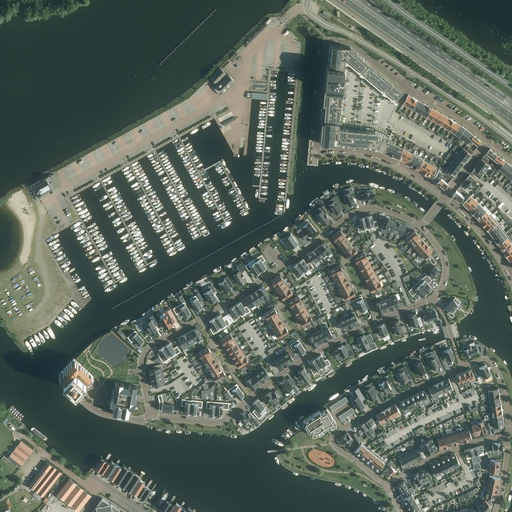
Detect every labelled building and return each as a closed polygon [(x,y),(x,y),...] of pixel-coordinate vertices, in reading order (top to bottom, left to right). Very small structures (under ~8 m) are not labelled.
[(321,120),(319,143),(331,144),(333,144),(333,142),(335,142),(335,144),(347,145),(351,146),(352,146),(355,146),(357,146),(358,146),(358,144),(368,145),(368,147),(369,147),(368,147),(369,145),(373,146),(372,149),(378,150),(382,152),(383,152),(388,142),(389,139),(389,138),(389,137),(389,138),(384,137),(338,133),(338,127),(345,57),(396,100),(403,92),(401,90),(400,90),(397,87),(350,47),(331,45),(329,66),(327,66),(326,66),(326,72),(325,76),(325,83),(324,88),(324,94),(324,96),(323,99),(325,100),(325,104),(323,104),(323,105),(325,105),(324,110),(322,109),(322,110),(324,110),(324,113),(322,112),(322,116),(321,120)] [(218,82),(219,84),(214,89),(220,95),(234,81),(229,76),(226,79),(224,77),(227,75),(220,68),(210,78),(216,83),(218,82)] [(407,106),(412,97),(407,94),(402,103),(407,106)] [(412,109),(417,100),(412,97),(407,106),(412,109)] [(417,111),(422,102),(417,100),(412,109),(417,111)] [(421,114),(427,105),(422,102),(417,111),(421,114)] [(426,117),(431,108),(427,105),(421,114),(426,117)] [(431,119),(436,110),(431,108),(426,117),(431,119)] [(436,122),(441,113),(436,110),(431,119),(436,122)] [(440,125),(446,116),(441,113),(436,122),(440,125)] [(445,128),(450,119),(446,116),(440,125),(445,128)] [(449,130),(455,122),(450,119),(445,128),(449,130)] [(454,133),(460,125),(455,122),(449,130),(454,133)] [(458,136),(465,128),(460,125),(454,133),(458,136)] [(463,140),(469,132),(465,128),(458,136),(463,140)] [(470,140),(473,135),(469,132),(463,140),(467,143),(470,140)] [(478,139),(476,137),(473,135),(470,140),(478,146),(481,141),(478,139)] [(388,142),(383,152),(388,154),(393,144),(394,141),(389,139),(388,142)] [(393,156),(398,146),(393,144),(388,154),(393,156)] [(398,159),(403,149),(398,146),(393,156),(398,159)] [(408,151),(408,150),(403,148),(403,149),(398,159),(403,161),(408,151)] [(471,154),(466,150),(464,148),(463,148),(460,152),(468,158),(471,154)] [(494,159),(498,155),(495,153),(493,151),(490,148),(486,153),(494,159)] [(408,164),(413,154),(408,151),(403,161),(408,164)] [(468,158),(460,152),(456,156),(464,163),(468,158)] [(412,166),(418,156),(413,153),(413,154),(408,164),(412,166)] [(503,158),(500,156),(498,155),(494,159),(502,165),(505,161),(503,158)] [(417,169),(423,160),(423,159),(418,156),(412,166),(417,169)] [(464,163),(456,156),(453,160),(461,167),(464,163)] [(487,162),(482,158),(478,163),(487,169),(490,165),(490,164),(487,162)] [(421,172),(427,163),(423,160),(417,169),(421,172)] [(461,167),(453,160),(450,165),(458,171),(461,167)] [(503,172),(510,164),(505,161),(502,165),(499,169),(503,172)] [(426,175),(433,165),(428,162),(427,163),(421,172),(426,175)] [(483,173),(487,169),(478,163),(475,167),(483,173)] [(507,175),(511,169),(511,165),(510,164),(503,172),(507,175)] [(426,175),(431,178),(437,168),(433,165),(426,175)] [(458,171),(450,165),(446,169),(447,170),(449,172),(454,176),(458,171)] [(480,178),(483,173),(475,167),(472,171),(480,178)] [(440,178),(443,174),(439,170),(432,179),(436,182),(440,177),(440,178)] [(43,179),(44,181),(34,187),(40,197),(50,192),(56,189),(55,188),(60,185),(54,174),(49,177),(49,176),(43,179)] [(478,180),(469,174),(466,179),(474,185),(478,180)] [(448,184),(440,178),(440,177),(436,182),(439,184),(441,186),(444,188),(448,184)] [(474,185),(466,179),(462,183),(468,187),(471,189),(474,185)] [(349,192),(343,194),(345,198),(344,199),(346,202),(347,202),(348,206),(355,203),(353,198),(353,197),(352,196),(352,195),(352,196),(351,194),(353,193),(351,187),(348,188),(349,192)] [(373,190),(357,192),(358,199),(362,199),(362,201),(374,199),(373,196),(374,196),(374,193),(373,193),(373,190)] [(465,197),(457,191),(453,195),(456,197),(455,197),(458,199),(461,202),(465,197)] [(336,195),(327,202),(329,205),(332,209),(331,210),(334,214),(335,213),(336,214),(342,210),(340,208),(338,205),(341,203),(336,195)] [(467,207),(475,199),(470,195),(463,203),(467,207)] [(471,211),(479,203),(475,199),(467,207),(471,211)] [(483,207),(479,203),(471,211),(475,215),(483,207)] [(321,211),(316,215),(316,216),(317,217),(316,218),(319,221),(320,220),(323,224),(329,220),(327,217),(328,217),(325,213),(327,212),(322,205),(319,208),(321,210),(321,211)] [(478,219),(487,211),(483,207),(475,215),(478,219)] [(482,223),(490,215),(487,211),(478,219),(482,223)] [(372,215),(365,216),(368,229),(378,227),(376,221),(373,222),(372,215)] [(494,220),(490,215),(482,223),(485,227),(494,220)] [(360,225),(357,225),(359,231),(368,229),(365,216),(358,218),(360,225)] [(382,229),(381,232),(385,233),(386,231),(391,219),(385,217),(381,229),(382,229)] [(391,219),(386,231),(391,233),(392,231),(396,221),(391,219)] [(497,224),(494,220),(485,227),(489,231),(497,224)] [(392,231),(391,233),(396,235),(396,234),(397,233),(401,223),(396,221),(392,231)] [(302,227),(297,231),(303,239),(307,236),(308,235),(309,236),(316,231),(309,222),(302,227)] [(397,233),(396,234),(402,236),(406,225),(401,223),(397,233)] [(501,228),(497,224),(489,231),(492,235),(501,228)] [(504,233),(501,228),(492,235),(495,239),(504,233)] [(341,229),(332,236),(335,241),(343,234),(344,235),(344,234),(341,229)] [(414,230),(405,238),(409,243),(410,242),(410,241),(418,234),(414,230)] [(508,237),(504,233),(495,239),(499,244),(508,237)] [(286,242),(283,245),(288,251),(298,244),(291,234),(284,239),(286,242)] [(343,234),(335,241),(339,245),(347,239),(344,235),(343,234)] [(418,234),(410,241),(410,242),(413,245),(421,238),(418,234)] [(511,242),(508,237),(499,244),(502,248),(511,242)] [(421,238),(413,245),(417,249),(425,242),(421,238)] [(347,239),(339,245),(342,249),(350,243),(347,239)] [(325,242),(320,245),(326,254),(328,256),(332,252),(325,242)] [(425,242),(417,249),(420,253),(421,253),(428,246),(425,242)] [(505,253),(511,247),(511,243),(511,242),(502,248),(505,253)] [(350,243),(342,249),(345,254),(353,247),(350,243)] [(320,245),(316,249),(322,257),(326,254),(320,245)] [(420,253),(419,254),(423,259),(424,258),(427,260),(431,256),(429,253),(432,251),(428,246),(421,253),(420,253)] [(353,247),(345,254),(349,258),(357,252),(353,247)] [(316,249),(311,252),(318,260),(322,257),(316,249)] [(311,252),(307,255),(313,264),(318,260),(311,252)] [(364,252),(354,257),(357,263),(367,258),(364,252)] [(259,257),(254,260),(255,262),(261,271),(266,268),(262,262),(265,261),(261,255),(259,257)] [(367,258),(357,263),(360,267),(369,263),(367,258)] [(303,259),(298,263),(305,273),(313,268),(309,262),(307,264),(303,259)] [(248,264),(245,266),(249,271),(252,269),(255,275),(261,271),(255,262),(249,266),(248,264)] [(237,268),(231,272),(239,285),(246,280),(243,277),(244,276),(242,273),(241,274),(238,268),(242,265),(241,263),(236,266),(237,268)] [(298,263),(292,266),(296,272),(294,274),(297,279),(305,273),(298,263)] [(369,263),(360,267),(362,272),(372,267),(369,263)] [(333,268),(328,271),(331,276),(333,276),(333,275),(342,270),(340,265),(337,266),(333,268)] [(434,265),(429,275),(435,278),(440,268),(434,265)] [(372,267),(362,272),(365,277),(374,272),(372,267)] [(342,270),(333,275),(333,276),(335,280),(344,275),(342,270)] [(374,272),(365,277),(367,282),(378,276),(376,271),(374,272)] [(279,275),(271,281),(274,286),(283,280),(279,275)] [(344,275),(335,280),(338,284),(338,285),(347,280),(344,275)] [(427,275),(418,283),(419,285),(427,292),(429,291),(429,290),(432,288),(428,284),(432,280),(427,275)] [(225,280),(219,284),(221,287),(220,287),(222,291),(223,290),(225,294),(231,290),(230,288),(234,286),(227,276),(224,279),(225,280)] [(378,276),(367,282),(369,286),(370,287),(379,282),(381,281),(378,276)] [(283,280),(274,286),(277,290),(286,284),(283,280)] [(338,284),(336,285),(338,290),(349,285),(347,280),(338,285),(338,284)] [(369,286),(372,292),(382,287),(379,282),(370,287),(369,286)] [(418,283),(408,291),(413,296),(417,292),(422,297),(423,295),(424,294),(427,292),(419,285),(418,283)] [(212,284),(202,291),(203,291),(210,302),(209,303),(210,303),(217,298),(216,298),(213,293),(216,291),(212,285),(212,284)] [(286,284),(277,290),(280,295),(289,289),(286,284)] [(349,285),(338,290),(341,296),(343,295),(343,294),(352,289),(349,285)] [(263,286),(258,290),(264,298),(264,300),(270,296),(263,286)] [(289,289),(280,295),(283,299),(292,294),(289,289)] [(352,289),(343,294),(343,295),(345,299),(355,294),(352,289)] [(258,290),(254,292),(259,301),(260,301),(264,298),(258,290)] [(195,295),(189,299),(191,301),(197,310),(203,307),(199,301),(200,301),(203,299),(199,292),(196,294),(197,295),(196,296),(195,295)] [(254,292),(249,295),(255,304),(256,306),(261,303),(260,301),(259,301),(254,292)] [(395,294),(390,296),(391,298),(394,308),(400,306),(395,294)] [(249,295),(244,299),(250,307),(255,304),(249,295)] [(298,296),(289,301),(292,307),(292,306),(301,301),(298,296)] [(361,296),(353,301),(356,306),(358,305),(361,312),(367,309),(361,296)] [(391,298),(386,300),(389,310),(394,308),(391,298)] [(453,300),(446,308),(449,311),(447,313),(452,318),(455,315),(451,312),(459,304),(458,304),(460,302),(455,298),(453,300)] [(301,301),(292,306),(295,311),(304,306),(306,305),(303,300),(301,301)] [(386,300),(381,302),(384,312),(389,310),(386,300)] [(178,306),(173,309),(176,314),(181,311),(185,317),(191,314),(185,304),(184,302),(178,306)] [(241,302),(235,305),(241,315),(242,317),(250,311),(247,306),(244,307),(241,302)] [(381,302),(375,304),(379,314),(384,312),(381,302)] [(235,305),(229,308),(233,314),(230,316),(233,322),(237,319),(236,318),(241,315),(235,305)] [(304,306),(295,311),(297,316),(306,310),(304,306)] [(169,308),(157,315),(160,319),(165,328),(167,327),(168,327),(169,326),(172,324),(171,323),(172,322),(173,323),(176,320),(170,309),(169,308)] [(274,308),(264,314),(267,319),(268,319),(267,319),(277,313),(274,308)] [(306,310),(297,316),(300,320),(309,315),(306,310)] [(426,316),(423,317),(425,321),(437,317),(436,312),(435,313),(434,310),(431,311),(431,310),(428,311),(428,312),(425,313),(426,316)] [(353,311),(348,314),(348,315),(354,325),(359,323),(353,311)] [(277,313),(267,319),(268,319),(270,323),(281,317),(278,312),(277,313)] [(418,323),(419,326),(423,325),(420,316),(417,317),(415,313),(414,313),(412,314),(408,315),(408,316),(409,321),(410,320),(412,326),(415,325),(416,325),(416,324),(418,323)] [(221,314),(215,317),(222,329),(230,324),(227,318),(224,320),(221,314)] [(148,327),(144,329),(148,336),(154,332),(156,331),(158,330),(157,329),(155,326),(154,324),(156,323),(157,325),(157,324),(152,315),(150,316),(149,317),(150,320),(151,320),(145,323),(148,327)] [(300,320),(300,321),(303,325),(312,320),(309,315),(300,320)] [(348,315),(343,317),(344,318),(349,328),(354,325),(348,315)] [(215,317),(209,321),(213,326),(210,328),(213,334),(222,329),(215,317)] [(281,317),(270,323),(273,328),(283,322),(281,317)] [(344,318),(339,321),(344,330),(349,328),(344,318)] [(403,333),(406,331),(404,325),(401,326),(398,320),(391,322),(392,324),(392,325),(392,326),(393,325),(396,333),(402,331),(403,333)] [(273,328),(271,329),(274,334),(275,334),(275,333),(285,327),(286,326),(283,322),(273,328)] [(380,332),(377,334),(379,340),(389,335),(384,323),(377,326),(380,332)] [(327,325),(321,328),(322,329),(328,339),(333,336),(329,330),(328,328),(327,325)] [(197,327),(192,330),(197,339),(198,341),(203,339),(197,327)] [(285,327),(275,333),(275,334),(277,338),(288,332),(285,327)] [(322,329),(317,331),(323,341),(328,339),(322,329)] [(120,330),(117,332),(124,339),(126,337),(120,330)] [(135,330),(127,337),(131,342),(132,342),(134,340),(138,345),(144,341),(136,332),(135,330)] [(192,330),(187,333),(192,342),(197,339),(192,330)] [(317,331),(313,334),(318,344),(323,341),(317,331)] [(126,385),(132,351),(111,332),(109,333),(106,335),(103,336),(101,338),(98,339),(96,341),(93,343),(91,345),(88,347),(86,349),(84,351),(82,353),(81,355),(79,357),(76,360),(94,377),(102,385),(104,386),(105,387),(106,388),(108,388),(109,389),(110,390),(112,390),(114,391),(115,382),(123,383),(123,385),(126,385)] [(187,333),(183,335),(188,346),(189,346),(193,344),(192,342),(187,333)] [(230,334),(221,339),(224,344),(233,338),(230,334)] [(313,334),(308,337),(313,347),(318,344),(313,334)] [(356,344),(358,348),(361,347),(363,349),(369,346),(369,345),(371,344),(373,349),(377,347),(374,342),(372,343),(371,341),(373,340),(370,334),(365,336),(364,335),(357,338),(358,340),(357,340),(358,340),(359,342),(356,344)] [(183,335),(177,338),(184,349),(189,347),(189,346),(188,346),(183,335)] [(233,338),(224,344),(225,344),(227,348),(236,343),(233,338)] [(299,339),(290,345),(294,351),(297,349),(300,355),(306,351),(299,339)] [(170,342),(164,346),(172,357),(174,356),(181,351),(177,346),(174,348),(170,342)] [(467,346),(462,347),(466,357),(471,355),(479,352),(477,347),(480,346),(478,342),(475,344),(475,345),(468,348),(467,346)] [(236,343),(227,348),(230,353),(239,347),(236,343)] [(336,355),(336,356),(341,353),(342,356),(347,354),(348,356),(354,354),(351,348),(346,350),(343,345),(338,348),(334,351),(331,352),(333,357),(336,355)] [(164,346),(159,350),(163,355),(160,357),(163,363),(172,357),(164,346)] [(239,347),(230,353),(233,358),(244,351),(241,346),(239,347)] [(208,347),(198,353),(201,358),(210,352),(211,352),(208,347)] [(443,355),(445,361),(454,357),(450,348),(444,351),(445,354),(443,355)] [(287,349),(283,352),(290,362),(294,360),(287,349)] [(244,351),(233,358),(236,362),(246,355),(244,351)] [(210,352),(201,358),(204,362),(213,356),(210,352)] [(283,352),(278,355),(285,365),(290,362),(283,352)] [(441,365),(436,353),(427,357),(432,369),(433,370),(437,369),(436,367),(441,365)] [(236,362),(236,363),(239,367),(250,360),(246,355),(236,362)] [(278,355),(273,358),(279,369),(285,365),(278,355)] [(321,355),(315,358),(322,369),(327,366),(330,364),(327,359),(324,361),(321,355)] [(213,356),(204,362),(207,367),(216,361),(213,356)] [(315,358),(309,361),(313,367),(310,369),(314,374),(317,373),(316,372),(321,368),(322,369),(315,358)] [(76,360),(74,359),(59,375),(64,380),(76,391),(78,393),(84,386),(82,384),(86,380),(89,382),(94,377),(76,360)] [(420,360),(414,364),(415,367),(415,368),(417,371),(419,374),(425,371),(420,360)] [(216,361),(207,367),(210,371),(219,366),(216,361)] [(155,369),(149,370),(151,375),(163,373),(162,367),(161,364),(155,366),(155,369)] [(481,371),(478,373),(481,379),(490,374),(489,371),(488,367),(487,368),(485,365),(479,368),(481,371)] [(210,371),(209,372),(212,376),(222,370),(219,366),(210,371)] [(262,366),(258,369),(265,379),(270,376),(262,366)] [(403,371),(395,374),(398,379),(401,384),(408,380),(407,378),(410,376),(405,366),(402,368),(403,371)] [(299,374),(295,377),(298,383),(303,379),(304,381),(310,377),(309,376),(311,376),(308,372),(307,373),(304,368),(298,372),(299,374)] [(258,369),(253,372),(261,383),(265,379),(258,369)] [(475,380),(471,369),(465,371),(470,382),(475,380)] [(212,376),(211,377),(215,382),(225,375),(222,370),(212,376)] [(470,382),(465,371),(460,373),(465,384),(470,382)] [(253,372),(249,376),(257,386),(261,383),(253,372)] [(465,384),(460,373),(455,376),(460,387),(465,384)] [(384,377),(386,380),(384,381),(378,384),(383,393),(389,391),(388,390),(391,389),(388,384),(392,382),(388,375),(384,377)] [(249,376),(245,379),(253,389),(257,386),(249,376)] [(164,378),(152,381),(153,386),(166,384),(164,378)] [(453,388),(448,378),(443,381),(447,390),(448,390),(452,388),(453,388)] [(286,379),(279,384),(285,391),(285,392),(286,393),(292,388),(294,391),(296,393),(296,394),(299,392),(297,388),(293,384),(291,386),(286,379)] [(447,390),(443,381),(443,380),(438,383),(443,392),(442,392),(443,394),(448,391),(448,390),(447,390)] [(111,405),(110,412),(113,412),(112,413),(129,416),(130,408),(134,409),(136,401),(134,400),(136,393),(135,393),(134,393),(135,390),(136,391),(137,386),(129,384),(129,386),(128,386),(126,385),(123,385),(123,383),(115,382),(113,396),(111,396),(110,404),(111,405)] [(443,392),(438,383),(433,385),(438,394),(442,392),(443,392)] [(236,384),(227,391),(232,396),(235,394),(239,399),(245,395),(236,384)] [(377,397),(375,394),(378,392),(374,385),(364,391),(370,401),(377,397)] [(438,394),(433,385),(429,388),(428,387),(433,397),(434,399),(439,397),(438,394)] [(428,399),(424,390),(419,392),(423,401),(424,401),(428,399)] [(266,395),(264,397),(266,399),(265,400),(268,403),(269,403),(271,405),(273,403),(273,404),(277,401),(276,399),(278,397),(274,391),(272,393),(271,391),(266,395)] [(364,399),(359,391),(356,393),(357,395),(352,399),(358,410),(364,406),(361,401),(364,399)] [(423,401),(419,392),(414,395),(419,404),(418,404),(419,405),(424,403),(424,401),(423,401)] [(162,394),(158,395),(160,404),(159,410),(173,412),(174,405),(164,404),(164,403),(162,394)] [(419,404),(414,395),(409,397),(414,406),(418,404),(419,404)] [(414,406),(409,397),(404,400),(410,410),(415,408),(414,406)] [(258,398),(253,403),(257,408),(253,411),(259,419),(263,415),(261,413),(267,409),(258,398)] [(182,399),(182,406),(185,406),(184,413),(190,413),(192,400),(186,400),(186,399),(182,399)] [(192,400),(190,413),(197,414),(198,407),(202,408),(203,401),(192,400)] [(410,410),(404,400),(399,402),(405,413),(410,411),(410,410)] [(207,401),(206,408),(210,408),(209,415),(216,416),(217,402),(207,401)] [(217,402),(216,416),(222,416),(223,409),(229,409),(229,403),(217,402)] [(400,413),(395,404),(391,407),(390,407),(395,416),(395,415),(400,413)] [(396,417),(395,415),(395,416),(390,407),(391,407),(390,406),(385,409),(391,418),(390,418),(391,420),(396,417)] [(336,423),(327,409),(321,412),(319,410),(303,421),(305,424),(307,427),(309,430),(310,429),(314,436),(319,433),(318,431),(321,429),(323,431),(329,427),(336,423)] [(391,418),(385,409),(381,412),(386,421),(390,418),(391,418)] [(240,414),(237,417),(241,421),(243,419),(246,422),(248,420),(251,424),(253,423),(256,427),(260,424),(250,412),(248,414),(247,412),(246,413),(244,410),(240,414)] [(386,421),(381,412),(376,415),(376,414),(376,415),(381,424),(381,423),(386,421)] [(375,433),(371,426),(375,423),(372,417),(364,422),(371,435),(375,433)] [(486,432),(482,420),(477,422),(480,433),(486,432)] [(480,433),(477,422),(477,421),(471,423),(474,435),(480,433)] [(371,435),(364,422),(356,427),(359,433),(364,430),(368,437),(371,435)] [(472,438),(467,427),(462,428),(463,431),(466,440),(469,439),(471,438),(471,439),(472,438)] [(466,440),(463,431),(458,432),(461,442),(464,441),(466,440)] [(353,440),(347,432),(340,438),(346,446),(353,440)] [(456,444),(453,434),(452,432),(447,434),(447,436),(448,436),(451,445),(453,444),(454,445),(456,444)] [(461,442),(458,432),(453,434),(456,444),(458,443),(461,442)] [(361,441),(355,433),(352,435),(357,444),(361,441)] [(451,445),(448,436),(447,436),(442,437),(446,447),(448,446),(451,445)] [(446,447),(442,437),(437,439),(440,449),(441,449),(443,448),(446,447)] [(436,449),(432,439),(426,441),(430,451),(436,449)] [(430,451),(426,441),(425,440),(419,443),(424,454),(430,451)] [(33,450),(21,441),(8,458),(20,467),(33,450)] [(366,448),(367,447),(362,443),(361,444),(355,452),(359,456),(366,448)] [(502,452),(502,443),(492,443),(492,452),(502,452)] [(483,452),(482,445),(473,448),(477,463),(479,462),(481,461),(478,453),(483,452)] [(364,460),(370,452),(366,448),(359,456),(364,460)] [(423,457),(418,448),(413,451),(418,460),(422,457),(423,458),(423,457)] [(477,463),(473,448),(464,450),(466,457),(471,455),(473,465),(477,463)] [(369,463),(377,454),(372,450),(370,452),(364,460),(369,463)] [(418,460),(413,451),(408,453),(413,462),(418,460)] [(413,462),(408,453),(403,456),(408,465),(411,464),(411,463),(413,462)] [(373,467),(381,457),(377,454),(369,463),(373,467)] [(460,464),(455,454),(450,457),(454,466),(460,464)] [(408,465),(403,456),(399,458),(398,458),(403,468),(404,467),(403,467),(408,465)] [(385,463),(386,461),(381,457),(373,467),(378,471),(385,463)] [(454,466),(450,457),(445,459),(450,469),(454,466)] [(100,471),(106,461),(102,458),(95,468),(100,471)] [(334,469),(350,467),(349,458),(333,460),(334,469)] [(450,469),(445,459),(440,461),(445,471),(445,472),(450,470),(450,469)] [(104,473),(110,464),(106,461),(100,471),(104,473)] [(109,477),(117,465),(112,461),(110,464),(104,473),(109,477)] [(445,471),(440,461),(435,463),(440,473),(445,471)] [(47,462),(36,476),(28,485),(43,497),(50,487),(61,473),(47,462)] [(440,473),(435,463),(430,466),(435,477),(441,475),(440,473)] [(114,480),(122,468),(117,465),(109,477),(114,480)] [(120,484),(129,469),(123,465),(122,468),(114,480),(120,484)] [(390,478),(396,472),(390,465),(383,472),(390,478)] [(126,488),(135,473),(129,469),(120,484),(126,488)] [(432,479),(429,473),(426,475),(423,470),(418,472),(424,483),(432,479)] [(424,483),(418,472),(413,475),(416,481),(413,482),(416,488),(424,484),(424,483)] [(139,479),(141,477),(135,473),(126,488),(132,491),(139,479)] [(91,495),(69,478),(57,495),(78,511),(91,495)] [(143,485),(144,483),(139,479),(132,491),(137,495),(143,485)] [(409,490),(403,481),(397,484),(398,485),(397,486),(403,497),(410,493),(408,491),(409,490)] [(141,497),(147,488),(143,485),(137,495),(141,497)] [(145,500),(151,491),(147,488),(141,497),(145,500)] [(495,499),(496,494),(496,493),(485,491),(484,491),(483,496),(495,499)] [(414,499),(411,494),(403,499),(403,500),(402,500),(404,502),(405,502),(406,504),(414,499)] [(119,511),(119,509),(102,498),(93,511),(92,511),(119,511)] [(417,504),(414,499),(406,504),(406,505),(405,505),(407,508),(408,507),(409,509),(417,504)] [(163,511),(164,511),(171,503),(166,500),(160,510),(163,511)] [(491,506),(493,504),(490,502),(488,503),(485,500),(481,504),(488,511),(492,507),(491,506)] [(170,511),(175,506),(171,503),(164,511),(170,511)] [(178,511),(181,507),(176,503),(175,506),(170,511),(178,511)]
